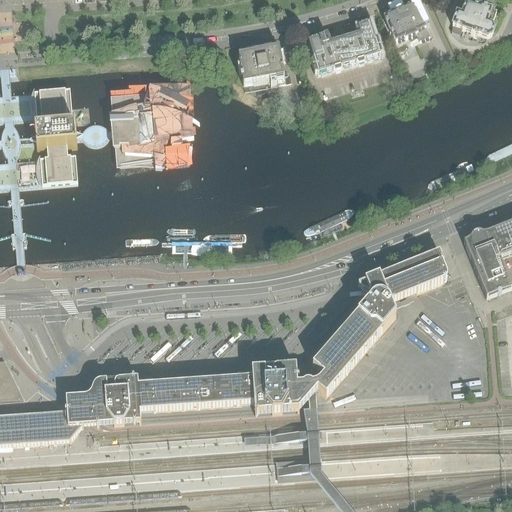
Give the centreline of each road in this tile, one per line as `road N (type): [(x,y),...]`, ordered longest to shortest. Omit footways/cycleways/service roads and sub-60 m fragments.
road 1 (secondary): [(511,186),(270,277),(0,296)]
road 2 (secondary): [(0,308),(272,289),(367,263),(511,202)]
road 3 (residential): [(170,0),(65,8),(50,25),(64,47),(217,34),(363,0)]
